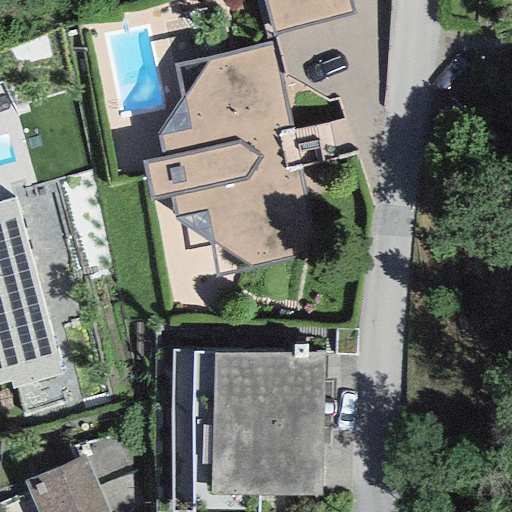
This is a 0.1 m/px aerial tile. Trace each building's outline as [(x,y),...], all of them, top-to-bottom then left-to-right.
[(348,0),(263,0),(275,38),(353,15),(348,0)] [(268,52),(206,67),(155,141),(161,165),(140,170),(150,209),(169,204),(175,227),(250,275),(319,258),(268,52)] [(19,190),(0,195),(0,381),(63,366),(19,190)] [(324,311),(199,306),(192,474),(318,479),(324,311)] [(110,511),(85,450),(24,474),(39,511),(110,511)]
